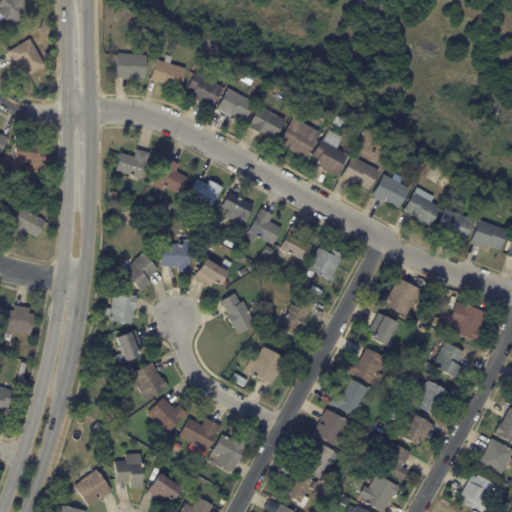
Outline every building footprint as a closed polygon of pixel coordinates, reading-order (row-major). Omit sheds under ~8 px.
[(27,0),(34,6),(13,28),(4,19),(3,20),(0,17),(0,0),(27,0)] [(139,28),(152,30),(150,42),(137,40),(139,28)] [(159,31),(165,33),(163,39),(157,38),(159,31)] [(38,58),(43,66),(25,76),(18,62),(14,64),(6,51),(27,39),(38,58)] [(127,78),(113,77),(115,53),(144,56),(143,79),(127,78)] [(163,62),(184,68),(178,90),(161,85),(162,83),(149,80),(154,60),(163,62)] [(195,74),(221,87),(210,109),(188,98),(191,92),(185,89),(194,73),(195,74)] [(254,78),(264,84),(259,92),(249,86),(254,78)] [(237,118),(231,114),(229,118),(215,109),(227,88),(252,103),(242,121),(237,118)] [(256,134),(246,128),(257,107),(266,111),(268,109),(277,114),(276,116),(284,120),(273,141),(257,133),(256,134)] [(310,128),(318,132),(303,158),(287,149),(287,147),(278,142),(291,117),(310,128)] [(328,172),(316,166),(318,162),(315,161),(316,159),(311,156),(319,140),(321,141),(327,130),(342,138),(336,149),(347,155),(335,176),(328,172)] [(25,142),(36,142),(36,149),(43,149),(42,174),(29,174),(30,167),(11,166),(12,141),(25,142)] [(401,151),(397,159),(391,156),(394,148),(401,151)] [(137,150),(147,154),(140,179),(113,171),(119,153),(132,157),(135,150),(137,150)] [(404,153),(415,158),(410,167),(400,161),(404,153)] [(347,184),(339,179),(351,157),(377,172),(367,191),(354,183),(353,187),(347,184)] [(167,160),(177,165),(174,171),(186,178),(177,195),(163,187),(161,191),(150,185),(165,158),(167,160)] [(380,202),(370,196),(382,174),(390,179),(393,174),(402,178),(399,183),(408,189),(398,208),(383,200),(381,202),(380,202)] [(197,181),(205,185),(207,181),(220,188),(209,209),(186,196),(195,180),(197,181)] [(411,216),(403,211),(415,188),(433,197),(430,203),(438,207),(427,227),(412,219),(413,217),(411,216)] [(107,192),(114,192),(115,200),(108,200),(107,192)] [(230,194),(251,206),(240,226),(222,216),(225,211),(219,207),(227,192),(230,194)] [(167,203),(171,205),(167,212),(161,208),(164,201),(167,203)] [(20,208),(43,222),(34,238),(22,231),(18,238),(7,231),(20,208)] [(455,239),(441,234),(443,229),(436,226),(443,209),(472,220),(463,243),(455,239)] [(261,211),(271,216),(268,222),(280,229),(271,245),(256,237),(253,242),(244,237),(259,210),(261,211)] [(491,247),(486,245),(484,249),(469,243),(477,220),(506,230),(498,250),(491,247)] [(215,231),(216,231),(212,238),(203,232),(207,225),(215,231)] [(292,227),(300,231),(296,237),(311,246),(302,261),(279,248),(291,226),(292,227)] [(223,240),(225,237),(233,242),(229,248),(221,244),(223,240)] [(173,267),(160,267),(160,245),(188,245),(188,273),(176,273),(176,267),(173,267)] [(265,246),(270,250),(266,257),(260,253),(265,246)] [(320,250),(327,254),(329,249),(342,256),(328,281),(305,269),(316,248),(320,250)] [(155,270),(145,279),(149,283),(140,292),(121,271),(141,254),(155,270)] [(218,268),(224,272),(216,284),(210,281),(207,286),(192,277),(195,273),(194,272),(202,259),(218,268)] [(292,261),(299,265),(296,271),(289,268),(292,261)] [(399,280),(418,290),(403,316),(382,305),(397,279),(399,280)] [(133,298),(130,324),(106,321),(110,293),(133,296),(133,298)] [(244,307),(254,325),(237,334),(233,328),(232,329),(224,315),(226,314),(218,301),(233,293),(238,303),(241,301),(244,307)] [(312,304),(294,338),(277,329),(290,305),(293,307),(298,297),(312,304)] [(473,309),(484,313),(473,342),(450,333),(453,325),(447,323),(455,302),(473,309)] [(15,306),(28,308),(27,313),(32,314),(29,336),(8,333),(9,330),(0,328),(0,321),(2,309),(11,310),(12,306),(15,306)] [(395,324),(382,346),(368,339),(372,333),(367,330),(376,314),(395,324)] [(424,328),(426,329),(423,334),(418,330),(421,326),(424,328)] [(134,332),(140,348),(133,351),(136,356),(116,364),(113,356),(119,354),(112,338),(133,330),(134,332)] [(259,346),(255,352),(250,349),(254,343),(259,346)] [(463,354),(456,365),(461,368),(454,381),(430,367),(444,343),(463,354)] [(278,371),(269,386),(247,374),(249,371),(244,368),(249,360),(253,362),(261,347),(284,360),(278,371)] [(380,367),(370,385),(346,371),(352,360),(356,363),(364,349),(384,360),(380,367)] [(129,367),(126,362),(131,359),(134,365),(129,368),(129,367)] [(151,365),(159,379),(160,378),(166,388),(144,401),(129,375),(150,363),(151,365)] [(234,374),(246,381),(243,387),(230,380),(234,374)] [(393,375),(398,377),(395,383),(390,380),(393,375)] [(360,415),(359,417),(354,415),(352,417),(328,404),(336,389),(343,392),(350,380),(368,390),(358,407),(363,409),(360,415)] [(448,393),(436,418),(413,406),(417,398),(411,395),(418,381),(424,385),(426,381),(449,392),(448,393)] [(0,388),(14,392),(9,410),(0,407),(0,388)] [(380,403),(378,401),(381,395),(387,399),(384,404),(380,403)] [(162,400),(172,410),(176,406),(185,414),(165,434),(145,414),(161,398),(162,400)] [(384,408),(390,411),(386,418),(381,415),(384,408)] [(511,444),(493,434),(498,424),(500,425),(508,408),(511,410),(511,444)] [(345,421),(347,422),(333,447),(311,434),(324,409),(345,421)] [(419,420),(431,426),(422,443),(416,440),(413,447),(399,439),(412,415),(419,420)] [(208,422),(218,427),(202,458),(187,450),(190,444),(177,437),(187,419),(200,426),(203,419),(208,422)] [(96,434),(90,428),(96,423),(102,429),(96,434)] [(243,440),(247,442),(231,472),(206,459),(219,435),(231,441),(234,435),(243,440)] [(385,440),(410,453),(402,468),(406,470),(400,481),(371,466),(376,458),(371,455),(380,437),(385,440)] [(300,456),(309,439),(338,455),(330,469),(326,467),(318,480),(300,470),(305,462),(298,458),(300,456)] [(511,468),(506,465),(499,477),(476,465),(490,439),(511,451),(511,468)] [(174,442),(181,446),(178,452),(171,448),(174,442)] [(127,483),(115,483),(113,461),(125,461),(125,455),(139,454),(141,488),(129,489),(128,483),(127,483)] [(98,476),(109,492),(100,500),(96,495),(94,497),(97,502),(88,509),(72,488),(93,471),(98,476)] [(172,484),(179,489),(167,506),(146,491),(158,474),(172,484)] [(308,482),(304,490),(306,491),(303,497),(307,500),(303,509),(282,498),(294,474),(308,482)] [(494,486),(495,486),(480,511),(473,511),(460,505),(463,499),(459,496),(471,474),(494,486)] [(395,487),(396,487),(382,511),(377,511),(355,499),(363,486),(367,489),(375,475),(395,487)] [(210,507),(208,511),(177,511),(182,503),(191,508),(196,498),(211,507),(210,507)] [(341,504),(345,498),(350,501),(346,507),(341,504)] [(494,511),(501,502),(510,508),(507,511),(494,511)]
